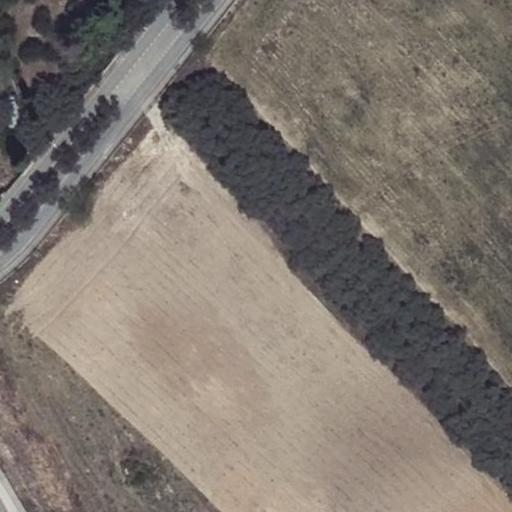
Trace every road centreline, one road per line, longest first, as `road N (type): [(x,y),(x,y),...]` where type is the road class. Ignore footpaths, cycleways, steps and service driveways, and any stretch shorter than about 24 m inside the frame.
road 1 (residential): [(0,253),(12,250),(155,77)]
road 2 (residential): [(131,58),(0,221)]
